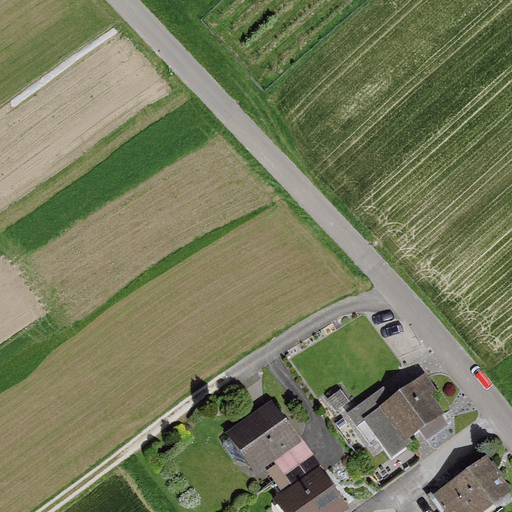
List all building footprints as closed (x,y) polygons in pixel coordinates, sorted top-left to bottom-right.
[(424,399),(430,395),(420,381),(389,403),(380,391),(346,416),(355,428),(383,407),(394,422),(375,435),(391,457),(410,443),(407,439),(437,417),(424,399)] [(334,412),(345,404),(337,394),(327,401),(334,412)] [(294,442),(269,408),(219,444),(230,460),(247,467),(253,463),(257,468),(294,442)] [(482,511),(506,495),(482,462),(449,486),(461,501),(447,511),(446,511),(482,511)] [(287,511),(336,511),(341,508),(317,474),(280,501),(287,511)]
